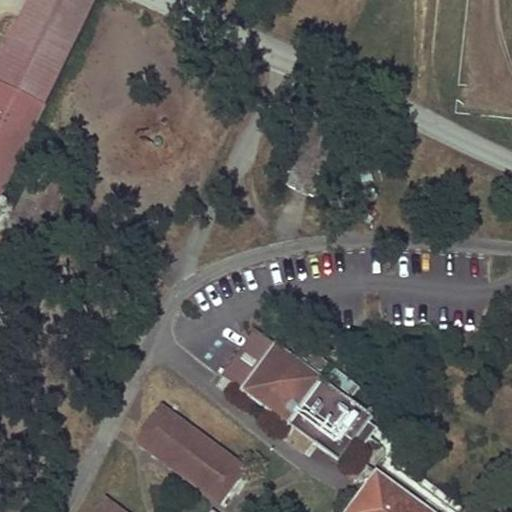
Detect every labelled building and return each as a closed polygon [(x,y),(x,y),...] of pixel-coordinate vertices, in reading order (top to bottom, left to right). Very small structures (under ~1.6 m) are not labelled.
[(97,0),(28,0),(0,62),(0,83),(45,107),(97,0)] [(0,197),(45,107),(0,83),(0,197)] [(321,101),(286,187),(318,199),(352,113),(321,101)] [(50,145),(9,227),(39,243),(81,160),(50,145)] [(374,416),(255,330),(221,378),(339,464),(374,416)] [(336,369),(328,379),(350,396),(358,386),(336,369)] [(207,495),(220,505),(245,470),(162,409),(136,443),(207,495)] [(347,511),(431,511),(377,472),(367,486),(360,496),(347,511)]
